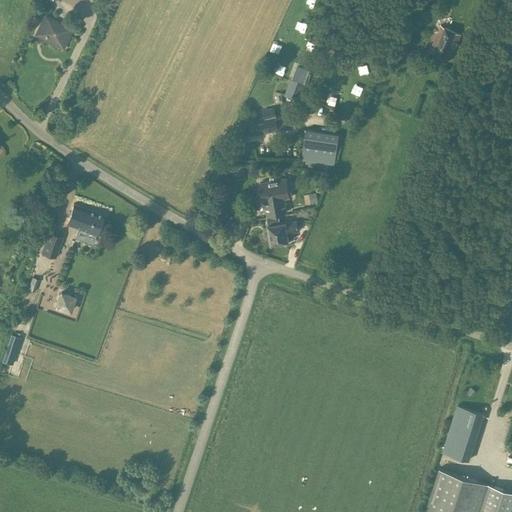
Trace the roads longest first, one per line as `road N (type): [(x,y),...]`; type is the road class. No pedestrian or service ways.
road 1 (unclassified): [(265,262),(142,200),(47,138),(0,94)]
road 2 (unclassified): [(362,295),(461,32)]
road 3 (unclassified): [(177,511),(265,262)]
road 4 (unclassified): [(511,345),(362,295)]
